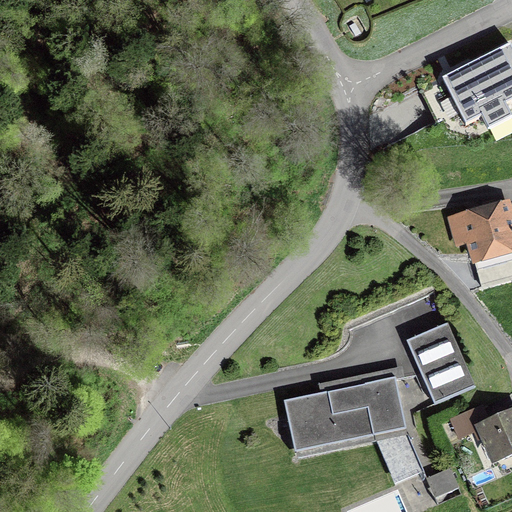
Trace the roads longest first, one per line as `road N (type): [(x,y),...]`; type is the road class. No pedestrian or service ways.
road 1 (residential): [(78,511),(168,398),(337,217),(355,161),(345,89)]
road 2 (track): [(168,398),(127,363),(103,356),(46,363),(0,387)]
road 3 (residential): [(511,6),(345,89)]
